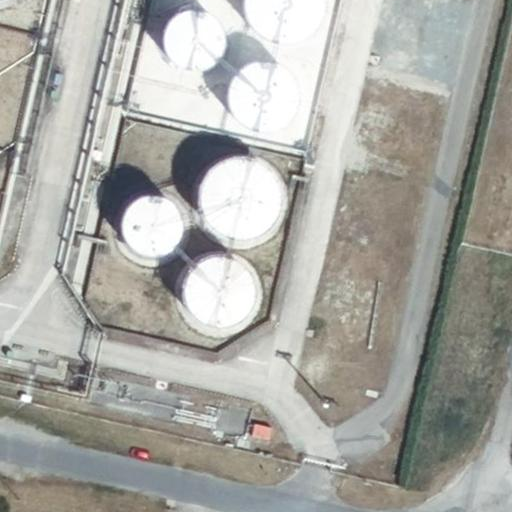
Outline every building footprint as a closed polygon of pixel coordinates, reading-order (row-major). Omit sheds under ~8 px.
[(324,16),(325,11),(326,7),(327,1),(326,0),(246,0),(247,0),(247,6),(248,10),(249,16),(252,20),(254,24),(257,28),(261,31),(265,35),(270,37),(274,39),(279,40),(284,41),(289,41),(294,40),(299,39),(303,37),(308,35),(312,32),(316,28),(319,25),(322,20),(324,16)] [(227,40),(227,37),(227,33),(226,29),(225,26),(224,22),(222,19),(219,16),(217,14),(213,11),(210,10),(207,8),(203,7),(199,7),(196,7),(192,7),(188,8),(185,9),(182,11),(179,13),(176,16),(173,19),(171,22),(170,26),(169,29),(168,33),(168,36),(168,40),(169,44),(170,47),(171,51),(173,54),(176,57),(178,59),(181,62),(184,63),(188,65),(191,66),(195,66),(199,66),(203,66),(206,65),(210,64),(213,62),(216,60),(219,57),(221,54),(223,51),(225,48),(226,44),(227,40)] [(300,99),(301,94),(300,90),(300,86),(298,81),(296,77),(294,74),(291,70),(288,67),(285,65),(281,63),(277,61),(273,60),(269,59),(264,59),(260,60),(256,61),(252,62),(248,65),(244,67),(241,70),(239,73),(236,77),(234,81),(233,85),(232,89),(232,93),(232,98),(233,102),(234,106),(236,110),(238,114),(241,117),(244,120),(248,123),(252,125),(255,127),(259,128),(264,128),(268,128),(272,128),(276,127),(280,125),(284,123),(288,121),(291,118),(294,114),(296,111),(298,107),(299,103),(300,99)] [(281,209),(282,204),(283,200),(284,195),(283,190),(283,185),(281,180),(279,175),(276,171),(273,167),(269,164),(265,161),(261,158),(256,156),(252,155),(246,154),(241,154),(237,155),(231,156),(227,158),(222,161),(218,164),(215,167),(211,171),(209,175),(207,179),(205,184),(204,189),(204,194),(204,199),(205,204),(206,209),(208,213),(211,218),(214,221),(218,225),(222,228),(226,230),(231,232),(236,234),(241,234),(246,234),(251,234),(256,233),(260,231),(265,228),(269,225),(273,222),(276,218),(279,214),(281,209)] [(185,225),(185,221),(185,218),(184,214),(183,210),(181,207),(179,204),(177,201),(174,198),(171,196),(168,194),(164,193),(161,192),(157,191),(153,191),(150,192),(146,192),(143,194),(139,195),(136,198),(134,200),(131,203),(129,206),(128,209),(126,213),(125,217),(125,220),(125,224),(126,228),(127,232),(129,235),(131,238),(133,241),(136,244),(139,246),(142,248),(146,249),(150,250),(153,251),(157,251),(160,250),(164,249),(168,248),(171,246),(174,244),(177,241),(179,239),(181,235),(183,232),(184,229),(185,225)] [(257,293),(257,289),(257,285),(256,280),(255,276),(253,272),(251,268),(248,265),(245,262),(242,260),(238,257),(234,256),(230,255),(225,254),(221,254),(217,254),(212,255),(208,257),(205,259),(201,262),(198,265),(195,268),(193,272),(191,276),(189,280),(189,284),(188,288),(189,292),(189,297),(191,301),(192,305),(195,309),(198,312),(200,315),(204,317),(208,320),(212,321),(216,322),(221,323),(225,323),(229,322),(233,321),(237,320),(241,318),(245,315),(248,312),(250,309),(253,305),(255,301),(256,297),(257,293)]
